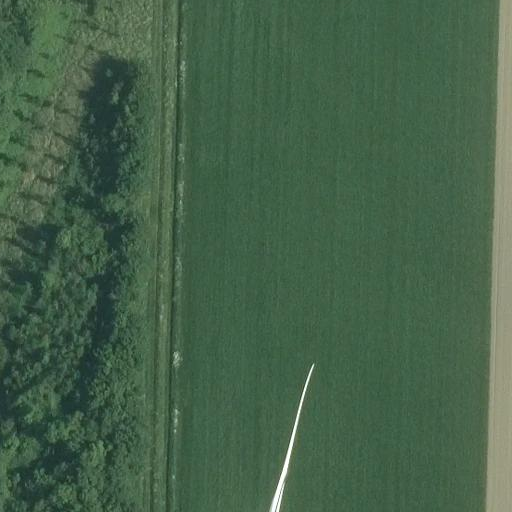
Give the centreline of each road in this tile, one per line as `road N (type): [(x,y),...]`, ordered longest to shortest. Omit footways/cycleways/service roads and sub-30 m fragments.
road 1 (track): [(162,0),(148,511)]
road 2 (track): [(0,331),(122,5)]
road 3 (track): [(0,188),(74,0)]
